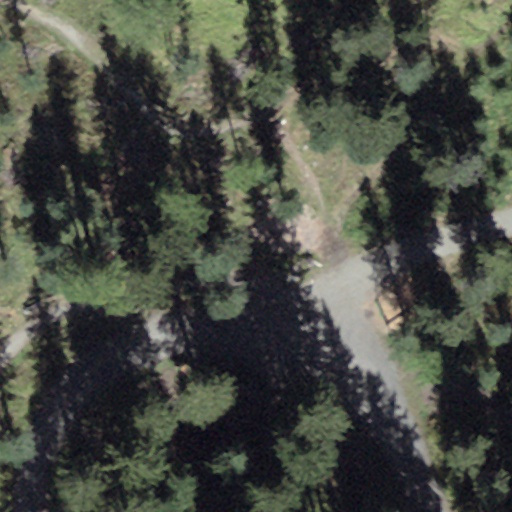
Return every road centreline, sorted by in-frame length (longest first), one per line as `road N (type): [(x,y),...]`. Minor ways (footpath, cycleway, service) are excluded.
road 1 (track): [(342,313),(114,348),(76,374),(52,412),(31,511)]
road 2 (track): [(434,511),(382,385),(342,313)]
road 3 (track): [(511,218),(380,272),(342,313)]
